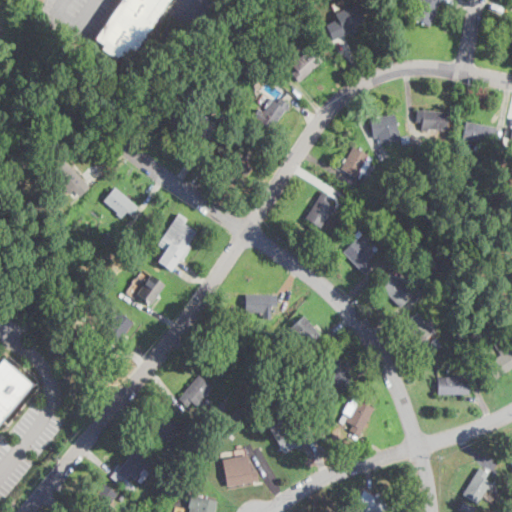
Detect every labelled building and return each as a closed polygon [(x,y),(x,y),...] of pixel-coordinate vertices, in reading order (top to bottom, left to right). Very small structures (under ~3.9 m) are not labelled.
[(168,0),(126,61),(117,54),(115,58),(101,48),(103,45),(94,38),(120,0),(168,0)] [(439,0),(430,25),(413,18),(420,1),(418,1),(418,0),(439,0)] [(344,31),(334,36),(328,22),(333,19),(331,15),(358,3),(366,21),(344,31)] [(310,47),(322,61),(299,82),(291,74),(296,70),(290,63),(295,59),(296,60),(310,47)] [(269,98),(276,103),(280,98),(289,104),(288,106),(289,107),(286,111),(285,110),(271,130),(252,117),(258,109),(260,111),(269,98)] [(243,110),(240,115),(233,111),(237,106),(243,110)] [(446,112),(445,129),(428,128),(427,130),(421,130),(421,125),(414,124),(415,110),(446,112)] [(203,139),(185,124),(193,113),(212,128),(203,139)] [(394,114),(400,140),(381,143),(379,144),(378,137),(373,138),(369,119),(394,114)] [(495,127),(493,138),(487,137),(486,145),(480,144),(480,142),(462,138),(465,121),(495,127)] [(372,159),(364,174),(363,173),(360,179),(340,169),(343,163),(341,162),(343,158),(345,159),(352,147),(368,155),(367,156),(372,159)] [(231,150),(238,155),(242,150),(250,156),(246,161),(252,165),(246,174),(242,171),(234,182),(220,171),(230,157),(227,156),(231,150)] [(79,196),(73,189),(68,193),(50,174),(63,161),(88,186),(79,196)] [(205,175),(199,172),(203,165),(209,168),(205,175)] [(138,207),(131,215),(126,211),(121,216),(103,201),(115,187),(138,207)] [(338,209),(334,215),(329,212),(320,227),(305,217),(322,191),(331,197),(327,203),(338,209)] [(457,196),(455,202),(446,199),(447,193),(457,196)] [(398,203),(393,208),(388,202),(393,198),(398,203)] [(423,208),(418,210),(415,204),(420,202),(423,208)] [(197,232),(184,252),(183,251),(170,270),(158,262),(166,249),(158,244),(178,214),(186,219),(183,222),(197,232)] [(362,233),(357,238),(353,234),(359,229),(362,233)] [(368,252),(370,250),(374,255),(367,261),(372,266),(364,274),(342,251),(355,239),(368,252)] [(95,246),(91,250),(86,245),(90,241),(95,246)] [(141,255),(137,260),(130,256),(134,250),(141,255)] [(401,284),(404,282),(409,288),(402,294),(407,300),(399,307),(378,285),(390,273),(401,284)] [(150,304),(136,294),(149,274),(164,284),(150,304)] [(276,305),(270,305),(270,318),(263,318),(263,312),(245,312),(245,294),(276,295),(276,305)] [(464,303),(459,307),(455,303),(460,298),(464,303)] [(511,315),(508,318),(501,309),(505,305),(511,315)] [(132,323),(117,342),(102,330),(106,325),(107,327),(119,312),(132,323)] [(428,328),(430,327),(433,332),(427,336),(430,342),(436,338),(442,346),(426,356),(404,322),(418,312),(428,328)] [(306,347),(289,327),(303,315),(320,334),(306,347)] [(242,333),(239,336),(234,331),(237,328),(242,333)] [(226,362),(222,367),(216,363),(212,368),(203,362),(220,336),(235,346),(225,361),(226,362)] [(264,342),(258,349),(251,344),(257,337),(264,342)] [(511,368),(495,380),(485,364),(500,354),(494,344),(505,337),(511,347),(511,368)] [(353,383),(331,397),(313,367),(336,353),(353,383)] [(0,359),(1,358),(31,383),(0,422),(0,359)] [(474,373),(468,377),(461,365),(468,361),(474,373)] [(200,400),(203,403),(199,408),(191,401),(187,405),(178,398),(198,374),(212,386),(200,400)] [(462,383),(469,383),(469,394),(437,394),(437,377),(462,377),(462,383)] [(297,389),(287,395),(281,385),(291,379),(297,389)] [(373,408),(358,435),(349,430),(351,425),(344,421),(343,424),(339,421),(353,397),(373,408)] [(259,407),(254,409),(251,400),(257,399),(259,407)] [(281,410),(291,429),(297,425),(298,426),(303,424),(309,435),(304,438),(305,440),(283,452),(265,419),(281,410)] [(328,425),(319,429),(312,414),(321,410),(328,425)] [(162,444),(147,432),(163,413),(176,423),(164,437),(166,439),(162,444)] [(252,422),(240,428),(235,419),(246,413),(252,422)] [(228,441),(225,447),(219,444),(222,438),(228,441)] [(156,464),(140,483),(129,474),(126,479),(117,472),(137,448),(156,464)] [(249,471),(256,469),(258,480),(226,486),(222,459),(246,454),(249,471)] [(492,490),(487,487),(477,503),(462,494),(479,468),(488,473),(485,479),(495,485),(492,490)] [(131,495),(119,485),(119,484),(124,479),(132,485),(136,488),(131,495)] [(105,511),(99,511),(87,503),(103,483),(116,493),(105,508),(107,509),(105,511)] [(399,511),(370,511),(372,509),(359,500),(365,491),(399,511)] [(213,511),(188,511),(189,508),(187,508),(190,494),(216,500),(213,511)] [(129,499),(126,505),(118,501),(121,495),(129,499)] [(475,507),(472,511),(464,511),(458,509),(462,501),(475,507)]
